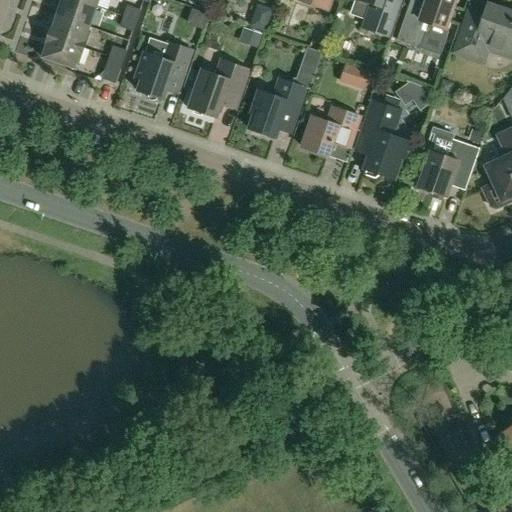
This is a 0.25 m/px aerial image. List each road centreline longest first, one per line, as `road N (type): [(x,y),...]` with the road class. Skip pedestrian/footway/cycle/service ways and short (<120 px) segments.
road 1 (residential): [(424,236),(0,89)]
road 2 (tertiary): [(350,378),(297,299),(270,281),(0,188)]
road 3 (unclassified): [(350,378),(511,303)]
road 4 (tertiary): [(429,511),(350,378)]
